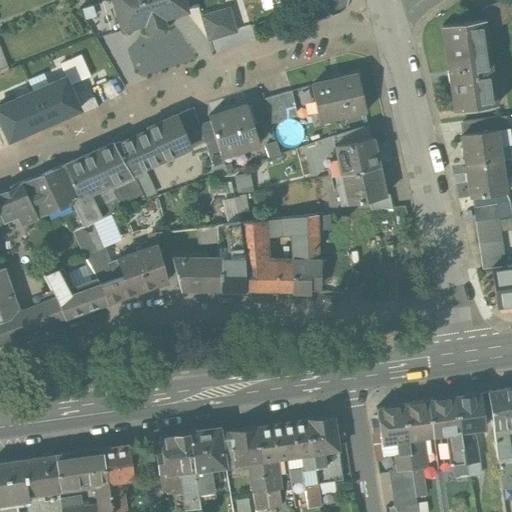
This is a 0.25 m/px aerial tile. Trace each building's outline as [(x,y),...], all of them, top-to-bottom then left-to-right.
[(112,0),(108,0),(78,9),(94,36),(121,28),(112,0)] [(112,0),(121,28),(122,30),(145,23),(148,33),(151,35),(163,31),(165,28),(162,18),(186,11),(183,0),(112,0)] [(511,0),(505,0),(479,11),(487,32),(511,21),(511,0)] [(229,8),(202,16),(209,40),(236,31),(229,8)] [(482,21),(441,27),(453,112),(494,106),(482,21)] [(65,78),(69,86),(90,77),(81,55),(59,65),(65,78)] [(358,72),(339,76),(340,78),(311,85),(320,122),(367,111),(358,72)] [(33,92),(47,124),(79,110),(69,86),(65,78),(33,92)] [(292,91),(263,100),(272,125),(298,116),(292,91)] [(0,106),(0,120),(9,141),(47,124),(33,92),(0,106)] [(247,105),(209,117),(211,124),(222,157),(223,157),(260,145),(247,105)] [(193,108),(176,116),(190,147),(189,148),(190,150),(205,143),(200,128),(193,108)] [(176,116),(146,129),(147,132),(115,146),(131,173),(132,174),(189,148),(190,147),(176,116)] [(504,117),(461,123),(463,134),(496,130),(496,131),(506,130),(504,117)] [(211,124),(200,128),(205,143),(213,168),(225,164),(223,157),(222,157),(211,124)] [(463,134),(460,135),(465,167),(500,162),(496,131),(496,130),(463,134)] [(372,138),(334,146),(337,158),(332,159),(335,175),(378,166),(372,138)] [(114,144),(64,167),(78,196),(78,197),(79,197),(91,192),(131,173),(115,146),(114,144)] [(500,162),(465,167),(469,199),(505,194),(500,162)] [(378,166),(335,175),(341,204),(384,195),(378,166)] [(64,167),(22,184),(0,193),(0,216),(0,217),(2,222),(18,215),(22,223),(72,202),(70,199),(78,196),(64,167)] [(134,177),(112,190),(122,211),(128,208),(153,199),(148,188),(140,188),(134,177)] [(91,192),(79,197),(78,197),(71,200),(84,228),(103,219),(91,192)] [(329,214),(316,215),(316,228),(329,227),(329,214)] [(316,215),(278,219),(279,233),(295,232),(296,260),(317,260),(316,228),(316,215)] [(262,221),(240,223),(243,264),(266,264),(266,260),(262,221)] [(235,258),(221,258),(220,291),(244,291),(243,264),(240,223),(225,225),(230,253),(234,253),(235,258)] [(218,226),(198,229),(199,244),(220,241),(218,226)] [(158,244),(116,259),(122,275),(114,278),(100,284),(107,304),(168,281),(158,244)] [(103,249),(85,257),(92,270),(100,284),(114,278),(103,249)] [(85,257),(72,263),(79,276),(92,270),(85,257)] [(221,258),(172,258),(181,291),(220,291),(221,258)] [(266,264),(243,264),(244,291),(292,292),(291,266),(277,266),(277,260),(266,260),(266,264)] [(296,260),(291,260),(291,266),(292,292),(309,292),(309,286),(319,286),(319,266),(317,266),(317,260),(296,260)] [(511,265),(490,268),(495,306),(511,303),(511,265)] [(100,284),(70,295),(57,270),(43,276),(57,299),(57,300),(58,300),(65,319),(107,304),(100,284)] [(18,314),(2,271),(0,272),(0,316),(2,323),(0,323),(0,344),(65,319),(58,300),(57,300),(57,299),(37,307),(18,314)] [(511,449),(510,450),(507,433),(511,431),(511,388),(487,392),(502,489),(511,488),(511,449)] [(480,393),(453,397),(461,449),(475,447),(473,435),(469,430),(485,427),(480,393)] [(453,397),(428,401),(432,436),(448,433),(447,440),(448,451),(461,449),(453,397)] [(428,401),(402,404),(409,453),(420,451),(418,438),(432,436),(428,401)] [(402,404),(376,408),(378,420),(370,421),(372,433),(380,432),(382,444),(396,441),(398,455),(409,453),(402,404)] [(333,415),(307,418),(307,419),(314,466),(317,484),(343,480),(336,439),(344,438),(343,427),(335,428),(333,415)] [(307,419),(281,423),(287,457),(302,455),(304,468),(314,466),(307,419)] [(281,423),(255,427),(263,474),(274,473),(272,460),(287,457),(281,423)] [(255,427),(219,432),(224,460),(234,458),(235,466),(250,463),(252,476),(263,474),(255,427)] [(218,428),(188,433),(196,484),(197,493),(212,491),(209,468),(224,466),(224,460),(219,432),(218,428)] [(186,431),(175,433),(176,435),(159,437),(159,440),(153,441),(157,472),(159,472),(165,471),(165,474),(180,472),(182,486),(196,484),(188,433),(187,433),(186,431)] [(153,441),(140,442),(149,505),(161,504),(159,494),(162,494),(159,472),(157,472),(153,441)] [(129,444),(103,448),(110,495),(120,494),(118,481),(134,479),(129,444)] [(475,447),(461,449),(463,463),(477,461),(475,447)] [(103,448),(53,455),(58,491),(96,485),(98,502),(110,500),(110,495),(103,448)] [(461,449),(448,451),(450,465),(463,463),(461,449)] [(420,451),(409,453),(411,469),(421,468),(425,467),(422,451),(420,451)] [(398,455),(396,455),(398,466),(398,471),(411,469),(409,453),(398,455)] [(53,455),(23,460),(27,496),(58,491),(53,455)] [(23,460),(0,463),(0,511),(17,511),(15,500),(28,498),(27,496),(23,460)] [(304,468),(301,468),(305,490),(310,489),(310,485),(317,484),(314,466),(304,468)] [(411,469),(398,471),(398,466),(393,466),(393,471),(390,472),(395,508),(417,505),(413,482),(411,469)] [(421,468),(411,469),(413,482),(423,481),(421,468)] [(274,473),(263,474),(266,492),(273,491),(274,495),(279,494),(276,472),(274,473)] [(252,476),(250,476),(253,498),(259,497),(258,493),(266,492),(263,474),(252,476)] [(196,484),(182,486),(184,499),(197,497),(197,493),(196,484)] [(120,494),(110,495),(110,500),(112,511),(115,511),(119,511),(125,511),(123,494),(120,494)] [(81,497),(60,500),(61,511),(94,511),(94,506),(83,507),(81,497)] [(112,511),(110,500),(98,502),(99,511),(112,511)]
